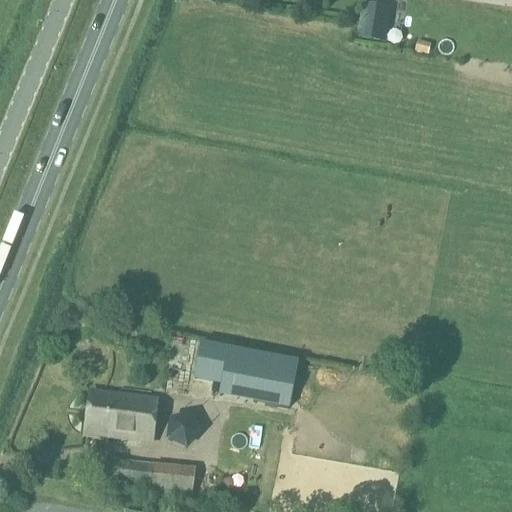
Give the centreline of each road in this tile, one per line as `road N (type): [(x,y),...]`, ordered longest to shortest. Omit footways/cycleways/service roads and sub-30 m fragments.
road 1 (primary): [(0,287),(114,0)]
road 2 (unclassified): [(0,150),(60,0)]
